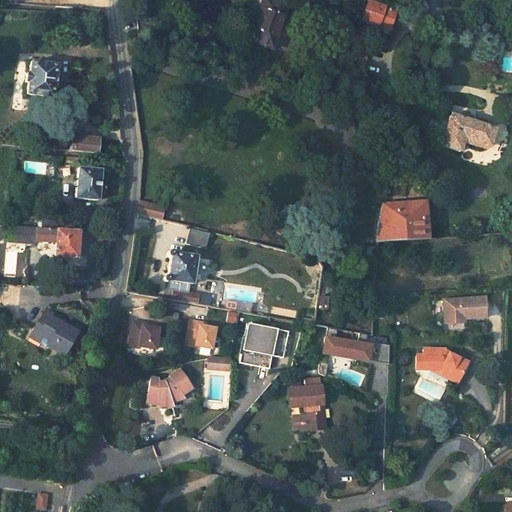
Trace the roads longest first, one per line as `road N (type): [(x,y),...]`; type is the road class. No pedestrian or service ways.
road 1 (tertiary): [(113,0),(132,178),(67,511)]
road 2 (unknown): [(118,38),(331,128),(425,0)]
